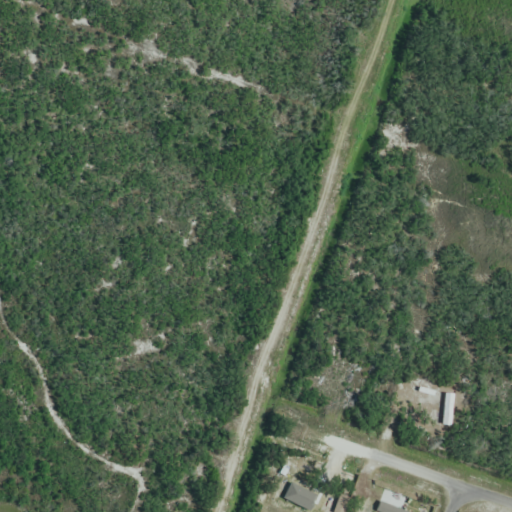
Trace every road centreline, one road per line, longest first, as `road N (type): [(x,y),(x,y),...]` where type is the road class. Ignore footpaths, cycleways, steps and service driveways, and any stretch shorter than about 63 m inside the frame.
road 1 (track): [(379,0),(212,511)]
road 2 (residential): [(511,505),(380,459)]
